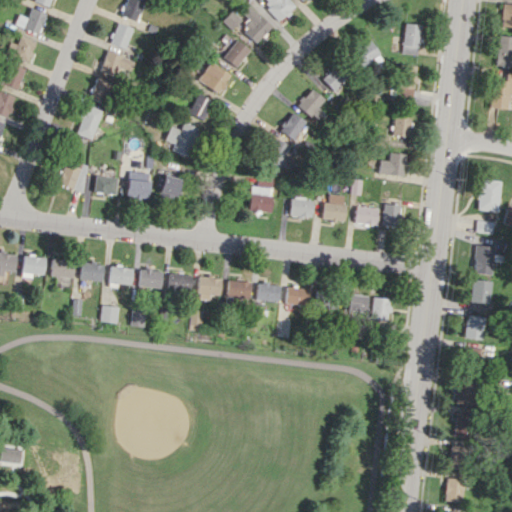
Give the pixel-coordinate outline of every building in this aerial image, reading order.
[(138,20),(142,0),(124,0),(121,16),(138,20)] [(290,9),(284,0),(262,0),(274,19),(290,9)] [(238,10),(248,20),(240,29),(254,42),(269,26),(245,3),(238,10)] [(511,26),(511,3),(501,3),(499,25),(511,26)] [(38,33),(45,13),(29,7),(26,17),(16,14),(13,25),(38,33)] [(230,29),(239,19),(230,10),(221,20),(230,29)] [(420,25),(403,22),(398,52),(416,55),(420,25)] [(132,26),(115,23),(111,44),(128,47),(132,26)] [(494,65),(511,65),(511,35),(496,35),(494,65)] [(8,42),(5,55),(29,60),(34,39),(18,36),(16,44),(8,42)] [(221,56),(234,67),(247,50),(234,39),(221,56)] [(358,66),(377,55),(368,40),(349,50),(358,66)] [(135,59),(106,50),(99,70),(115,75),(117,68),(130,73),(135,59)] [(0,77),(0,83),(16,89),(24,68),(6,61),(0,77)] [(228,72),(206,61),(196,81),(218,92),(228,72)] [(395,88),(412,89),(414,65),(396,64),(395,88)] [(331,90),(345,77),(334,65),(320,77),(331,90)] [(488,106),(505,109),(507,93),(511,93),(511,72),(505,72),(504,80),(491,79),(488,106)] [(104,103),(113,84),(98,76),(88,96),(104,103)] [(316,107),(322,98),(308,88),(295,105),(314,120),(321,111),(316,107)] [(0,113),(7,116),(14,95),(0,90),(0,113)] [(211,99),(197,92),(187,112),(201,119),(211,99)] [(100,109),(84,105),(77,134),(93,138),(100,109)] [(294,139),(303,119),(287,112),(278,132),(294,139)] [(407,136),(408,113),(391,112),(390,135),(407,136)] [(179,128),(169,125),(164,139),(173,143),(171,149),(187,155),(197,127),(182,122),(179,128)] [(288,144),(272,137),(259,165),(275,172),(288,144)] [(402,176),(404,154),(387,152),(386,160),(377,159),(376,172),(402,176)] [(86,166),(62,162),(57,185),(82,190),(86,166)] [(148,196),(148,179),(142,179),(142,171),(126,172),(126,196),(148,196)] [(114,195),(117,178),(94,174),(92,191),(114,195)] [(176,198),(179,178),(162,175),(158,195),(176,198)] [(271,195),(268,195),(270,177),(256,175),(255,186),(251,185),(248,209),(269,212),(271,195)] [(476,209),(497,210),(498,180),(477,179),(476,209)] [(343,195),(326,193),(325,202),(321,201),(319,219),(340,221),(343,195)] [(289,197),(287,215),(309,217),(311,199),(289,197)] [(397,226),(398,204),(380,203),(379,225),(397,226)] [(375,207),(352,206),(352,222),(374,223),(375,207)] [(491,222),(474,219),(472,230),(489,233),(491,222)] [(490,257),(491,246),(471,244),(469,272),(488,274),(489,257),(490,257)] [(0,275),(2,275),(2,269),(14,270),(14,253),(0,252),(0,275)] [(43,274),(44,257),(21,256),(20,277),(31,277),(32,273),(43,274)] [(72,276),(72,260),(50,259),(50,276),(72,276)] [(102,263),(82,262),(81,279),(101,280),(102,263)] [(129,288),(132,268),(110,265),(107,284),(129,288)] [(160,269),(138,268),(137,286),(160,287),(160,269)] [(167,290),(188,291),(189,274),(168,273),(167,290)] [(197,276),(196,299),(207,299),(207,294),(218,294),(219,277),(197,276)] [(248,281),(225,279),(223,298),(246,300),(248,281)] [(467,302),(487,303),(488,280),(468,279),(467,302)] [(255,282),(254,300),(276,301),(277,283),(255,282)] [(307,288),(284,286),(283,303),(307,304),(307,288)] [(341,309),(363,312),(365,296),(343,292),(341,309)] [(385,320),(387,298),(369,296),(367,318),(385,320)] [(117,306),(101,305),(100,321),(116,322),(117,306)] [(129,326),(143,326),(143,309),(130,308),(129,326)] [(200,325),(201,310),(190,309),(189,324),(200,325)] [(481,338),(481,316),(463,315),(463,338),(481,338)] [(478,363),(481,349),(463,345),(460,359),(478,363)] [(472,403),(472,381),(455,380),(455,403),(472,403)] [(452,435),(469,436),(470,413),(453,412),(452,435)] [(461,468),(462,445),(448,445),(447,467),(461,468)] [(20,449),(0,446),(0,461),(18,463),(20,449)] [(460,501),(460,478),(443,477),(443,500),(460,501)]
